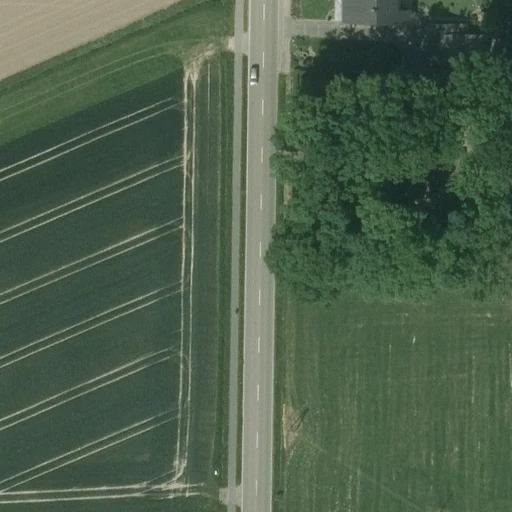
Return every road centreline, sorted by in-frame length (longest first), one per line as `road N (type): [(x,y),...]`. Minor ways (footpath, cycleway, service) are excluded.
road 1 (tertiary): [(256,511),(264,0)]
road 2 (unknown): [(262,155),(387,149),(416,139),(452,97),(456,0)]
